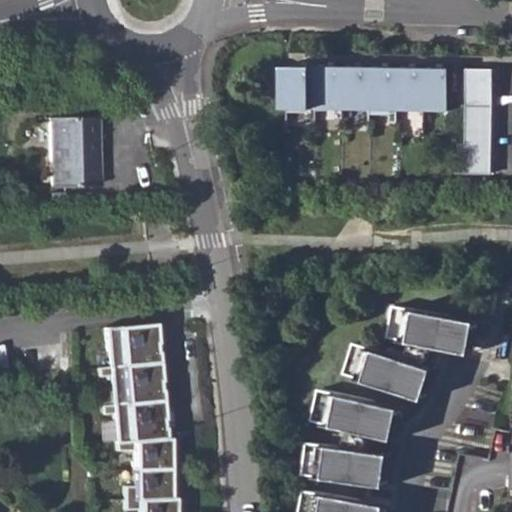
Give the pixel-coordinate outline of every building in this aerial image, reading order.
[(445,65),(280,64),(280,107),(445,109),(445,65)] [(497,68),(471,67),(467,172),(494,172),(497,68)] [(94,114),(48,116),(52,186),(98,183),(94,114)] [(385,325),(393,327),(397,304),(390,303),(385,325)] [(391,336),(475,352),(481,321),(397,304),(391,336)] [(154,343),(152,323),(103,327),(105,367),(94,367),(95,377),(105,376),(106,405),(96,405),(96,415),(107,415),(108,452),(123,452),(126,485),(118,486),(120,509),(132,508),(132,511),(172,511),(172,497),(168,497),(167,438),(163,438),(162,427),(161,428),(160,420),(161,419),(158,389),(157,390),(156,382),(157,381),(155,351),(153,351),(153,344),(154,343)] [(347,373),(428,399),(438,368),(357,342),(354,351),(347,373)] [(340,370),(347,373),(354,351),(347,348),(340,370)] [(315,420),(398,438),(405,407),(322,388),(321,397),(315,420)] [(308,418),(315,420),(321,397),(313,395),(308,418)] [(306,473),(390,485),(395,454),(310,441),(309,450),(306,473)] [(299,472),(306,473),(309,450),(302,449),(299,472)] [(389,511),(391,505),(308,489),(303,511),(389,511)]
